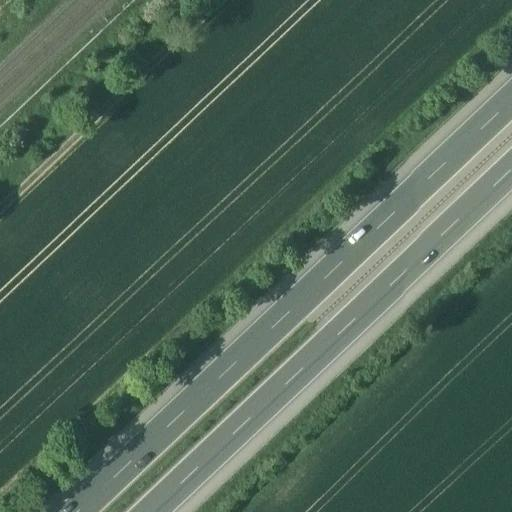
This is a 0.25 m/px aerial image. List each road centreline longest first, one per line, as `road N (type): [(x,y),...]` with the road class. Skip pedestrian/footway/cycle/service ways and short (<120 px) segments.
road 1 (motorway): [(511,93),(65,511)]
road 2 (motorway): [(137,511),(511,160)]
road 3 (track): [(0,203),(214,0)]
